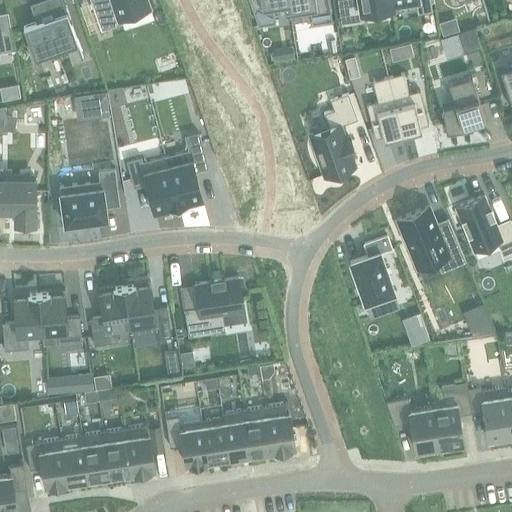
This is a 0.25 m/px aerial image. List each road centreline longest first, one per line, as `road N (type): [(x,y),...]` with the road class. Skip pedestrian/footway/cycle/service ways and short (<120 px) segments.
road 1 (residential): [(298,248),(167,238),(79,252),(0,253)]
road 2 (residential): [(298,248),(292,327),(343,478)]
road 3 (residential): [(511,152),(391,180),(298,248)]
road 4 (residential): [(343,478),(166,501),(148,511)]
road 5 (residential): [(511,468),(390,483)]
